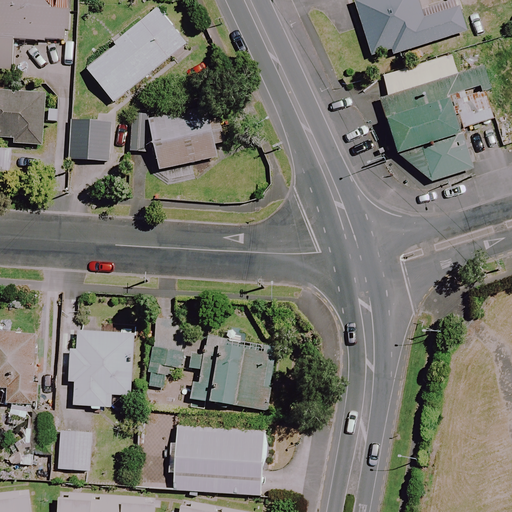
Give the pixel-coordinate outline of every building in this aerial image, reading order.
[(69,0),(0,0),(0,71),(13,72),(14,41),(67,44),(69,0)] [(425,20),(418,0),(368,0),(355,4),(373,63),(393,57),(463,36),(456,11),(425,20)] [(188,44),(159,9),(85,71),(114,105),(188,44)] [(460,53),(380,78),(389,99),(382,102),(398,156),(434,190),(472,172),(457,134),(501,119),(480,57),(463,62),(460,53)] [(45,96),(0,93),(0,138),(12,139),(12,146),(43,148),(45,96)] [(218,104),(150,120),(162,171),(230,156),(218,104)] [(147,115),(130,114),(128,152),(146,153),(147,115)] [(111,125),(72,123),(71,162),(109,164),(111,125)] [(11,152),(0,151),(0,179),(10,180),(11,152)] [(269,337),(201,327),(190,401),(258,411),(269,337)] [(37,336),(0,334),(0,390),(7,391),(6,406),(33,407),(37,336)] [(130,397),(132,337),(86,335),(78,335),(77,352),(71,352),(69,384),(74,384),(73,409),(110,410),(111,396),(130,397)] [(175,345),(157,342),(148,389),(165,393),(175,345)] [(511,409),(499,412),(509,457),(511,456),(511,409)] [(265,435),(178,429),(174,492),(261,498),(265,435)] [(91,435),(61,434),(59,472),(89,473),(91,435)] [(28,455),(29,439),(19,438),(17,466),(31,467),(32,455),(28,455)] [(30,511),(27,488),(0,491),(0,511),(30,511)] [(155,511),(156,507),(146,507),(147,501),(60,495),(58,511),(155,511)]
